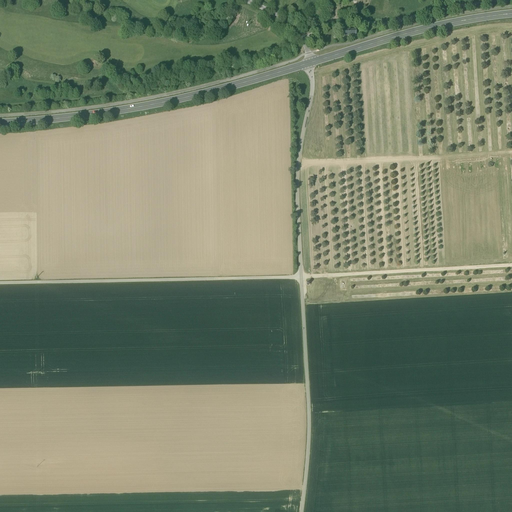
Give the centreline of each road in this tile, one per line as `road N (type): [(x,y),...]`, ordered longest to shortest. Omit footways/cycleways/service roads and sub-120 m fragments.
road 1 (secondary): [(308,64),(151,105),(0,123)]
road 2 (unknown): [(0,105),(173,85),(284,55),(301,39)]
road 3 (unclassified): [(300,277),(0,283)]
road 4 (unclassified): [(300,277),(309,413),(301,511)]
road 5 (track): [(511,0),(384,24),(336,20),(301,39)]
road 6 (unclassified): [(308,64),(312,91),(297,186),(300,277)]
road 7 (track): [(298,163),(511,149)]
road 8 (track): [(300,277),(511,265)]
road 9 (secondary): [(511,14),(431,27),(308,64)]
